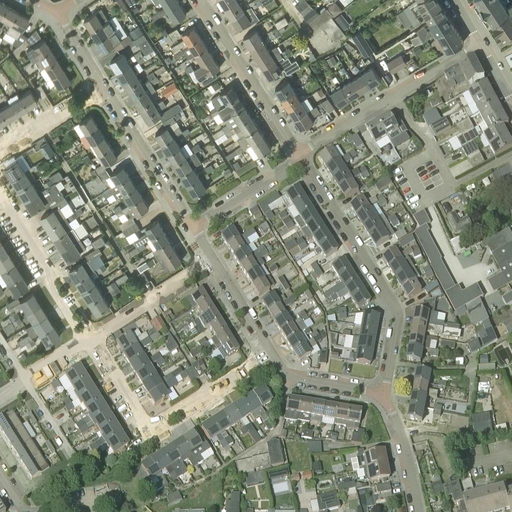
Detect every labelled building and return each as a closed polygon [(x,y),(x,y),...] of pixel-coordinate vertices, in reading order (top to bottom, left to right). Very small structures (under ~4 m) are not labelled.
[(120,12),(127,8),(122,0),(115,0),(113,1),(120,12)] [(158,17),(180,3),(177,0),(162,0),(161,1),(157,4),(161,9),(151,16),(154,20),(158,17)] [(232,18),(245,10),(238,0),(225,8),(232,18)] [(252,9),(257,6),(252,0),(248,2),(252,9)] [(301,11),(309,4),(306,0),(301,0),(295,5),(301,11)] [(429,22),(446,12),(438,0),(418,0),(408,7),(404,9),(397,13),(406,27),(412,23),(414,27),(421,22),(417,16),(423,12),(427,18),(429,22)] [(494,24),(511,12),(511,11),(511,3),(507,7),(504,3),(508,0),(476,0),(480,5),(480,6),(481,7),(479,8),(479,11),(481,14),(483,15),(485,13),(486,15),(487,14),(494,25),(494,24)] [(180,3),(158,17),(168,11),(175,21),(186,14),(180,3)] [(311,9),(308,5),(301,11),(304,15),(311,9)] [(132,8),(133,10),(137,15),(141,12),(137,6),(132,8)] [(309,22),(320,14),(314,6),(311,9),(304,15),(303,15),(309,22)] [(0,18),(10,25),(17,13),(6,7),(0,17),(0,18)] [(245,10),(232,18),(238,28),(251,20),(248,15),(252,12),(249,7),(245,10)] [(322,24),(332,15),(333,14),(327,7),(326,8),(320,14),(309,22),(315,30),(322,24)] [(91,30),(108,19),(101,9),(96,12),(84,19),(91,30)] [(436,33),(452,23),(446,12),(429,22),(432,27),(428,30),(425,25),(416,30),(419,34),(410,39),(415,46),(433,35),(436,33)] [(511,13),(511,12),(494,24),(499,32),(500,31),(505,39),(511,34),(511,13)] [(17,13),(10,25),(6,32),(13,36),(15,38),(12,43),(17,46),(27,37),(20,33),(21,30),(22,31),(28,19),(17,13)] [(341,13),(335,18),(340,24),(345,19),(341,13)] [(332,15),(322,24),(326,30),(336,22),(332,17),(333,16),(332,15)] [(276,26),(277,29),(288,22),(285,16),(274,23),(276,26)] [(109,34),(115,30),(108,19),(91,30),(98,41),(109,34)] [(251,20),(238,28),(240,31),(253,23),(251,20)] [(336,22),(326,30),(331,36),(341,28),(336,22)] [(452,23),(436,33),(447,52),(464,42),(452,23)] [(189,44),(200,37),(194,26),(182,34),(185,39),(171,47),(175,53),(189,44)] [(276,35),(280,33),(278,29),(277,29),(276,26),(272,29),(276,35)] [(135,40),(144,34),(139,27),(130,32),(135,40)] [(177,28),(169,34),(172,40),(181,34),(177,28)] [(341,28),(331,36),(336,42),(345,34),(341,28)] [(250,47),(263,39),(257,29),(244,37),(250,47)] [(365,56),(374,50),(361,29),(352,35),(365,56)] [(34,60),(50,50),(44,39),(42,40),(36,30),(26,39),(31,46),(27,49),(34,60)] [(109,34),(98,41),(104,51),(113,45),(116,50),(132,40),(129,35),(121,39),(115,30),(109,34)] [(139,45),(147,39),(144,34),(135,40),(134,40),(137,46),(139,45)] [(172,40),(169,34),(164,36),(168,42),(172,40)] [(188,59),(195,54),(207,47),(200,37),(189,44),(175,53),(177,57),(184,53),(188,59)] [(153,49),(147,39),(139,45),(145,54),(153,49)] [(257,58),(269,50),(265,42),(263,39),(250,47),(257,58)] [(423,50),(419,44),(413,48),(417,54),(423,50)] [(283,55),(280,52),(276,46),(269,50),(257,58),(263,68),(283,55)] [(202,64),(213,57),(207,47),(195,54),(202,64)] [(145,54),(143,56),(145,59),(156,53),(153,49),(145,54)] [(45,67),(56,60),(50,50),(34,60),(40,70),(45,67)] [(283,55),(263,68),(270,78),(282,70),(281,69),(283,67),(287,74),(299,66),(296,59),(291,62),(288,56),(289,56),(288,55),(285,50),(280,52),(283,55)] [(137,59),(143,56),(140,51),(134,54),(137,59)] [(117,72),(130,64),(124,53),(111,61),(117,72)] [(392,72),(406,63),(401,55),(387,63),(392,72)] [(330,64),(336,61),(333,56),(326,59),(330,64)] [(218,77),(214,71),(220,67),(213,57),(202,64),(197,67),(194,69),(200,79),(204,86),(218,77)] [(51,77),(63,70),(56,60),(45,67),(51,77)] [(469,89),(485,80),(474,60),(444,76),(448,83),(447,84),(451,90),(465,82),(469,89)] [(124,82),(137,74),(133,68),(130,64),(117,72),(124,82)] [(153,71),(156,76),(166,69),(164,64),(153,71)] [(188,73),(194,70),(191,65),(185,69),(188,73)] [(363,73),(370,86),(381,79),(373,67),(363,73)] [(63,70),(51,77),(58,88),(70,81),(63,70)] [(150,80),(156,76),(153,71),(147,75),(150,80)] [(360,92),(370,86),(363,73),(353,79),(353,80),(360,92)] [(130,92),(143,84),(137,74),(124,82),(130,92)] [(156,76),(150,80),(152,84),(158,80),(156,76)] [(350,99),(360,92),(353,80),(353,79),(342,86),(350,99)] [(218,80),(211,84),(215,89),(222,85),(218,80)] [(282,99),(295,91),(288,80),(276,88),(282,99)] [(179,88),(174,81),(166,86),(170,93),(179,88)] [(41,99),(47,95),(40,84),(34,88),(41,99)] [(136,102),(149,94),(143,84),(130,92),(136,102)] [(473,104),(492,94),(487,84),(468,94),(473,104)] [(227,103),(238,96),(232,86),(220,93),(226,104),(227,103)] [(340,105),(350,99),(342,86),(332,92),(340,105)] [(203,99),(212,93),(209,88),(200,94),(201,95),(203,99)] [(30,90),(19,96),(27,108),(37,102),(30,90)] [(289,109),(301,101),(295,91),(282,99),(289,109)] [(143,112),(163,100),(162,100),(155,104),(149,94),(136,102),(143,112)] [(479,115),(498,105),(492,94),(473,104),(479,115)] [(19,96),(8,103),(16,115),(27,108),(19,96)] [(233,114),(245,106),(238,96),(227,103),(226,104),(219,108),(225,119),(233,114)] [(308,111),(295,119),(302,130),(314,122),(311,117),(326,109),(329,113),(335,109),(328,98),(308,111)] [(430,104),(433,110),(443,104),(440,99),(430,104)] [(163,121),(179,112),(179,111),(182,109),(178,103),(161,113),(159,109),(166,105),(163,100),(143,112),(149,123),(160,116),(163,121)] [(295,119),(308,111),(301,101),(289,109),(295,119)] [(0,111),(6,121),(16,115),(8,103),(0,108),(0,111)] [(212,112),(218,108),(215,103),(209,107),(212,112)] [(484,125),(503,115),(498,105),(479,115),(484,125)] [(234,128),(251,116),(245,106),(233,114),(225,119),(229,124),(213,135),(216,139),(226,133),(231,129),(234,128)] [(179,126),(174,129),(171,124),(176,120),(176,119),(181,116),(179,112),(163,121),(166,126),(156,133),(162,144),(174,136),(182,131),(179,126)] [(204,122),(214,115),(212,112),(202,118),(204,121),(204,122)] [(84,135),(98,127),(91,115),(79,122),(85,132),(86,133),(84,135)] [(503,128),(504,128),(503,127),(509,125),(503,115),(484,125),(479,128),(484,138),(503,128)] [(246,134),(258,127),(251,116),(234,128),(231,129),(226,133),(216,139),(217,142),(221,141),(242,129),(246,134)] [(378,123),(387,139),(390,144),(401,137),(404,135),(408,142),(412,140),(408,133),(400,120),(394,123),(390,116),(378,123)] [(445,119),(430,127),(435,136),(450,128),(445,119)] [(457,139),(474,130),(468,120),(457,127),(462,136),(457,139)] [(377,146),(387,139),(378,123),(367,130),(368,132),(362,136),(375,158),(381,154),(377,146)] [(90,146),(104,137),(98,127),(84,135),(90,146)] [(250,146),(264,137),(258,127),(246,134),(238,139),(241,145),(236,149),(235,148),(226,155),(229,160),(240,152),(250,146)] [(509,138),(504,128),(503,128),(484,138),(490,148),(509,138)] [(462,150),(474,143),(479,140),(474,130),(457,139),(462,150)] [(169,154),(180,147),(174,136),(162,144),(169,154)] [(363,146),(357,136),(347,142),(350,146),(353,144),(357,150),(363,146)] [(99,154),(111,147),(104,137),(90,146),(99,154)] [(264,137),(250,146),(257,157),(271,148),(264,137)] [(78,138),(72,142),(72,143),(74,146),(75,147),(80,143),(78,138)] [(511,144),(509,138),(490,148),(495,158),(511,148),(511,144)] [(47,158),(55,153),(48,141),(40,146),(47,158)] [(444,154),(453,150),(450,142),(441,145),(444,154)] [(195,151),(201,148),(198,143),(192,147),(195,151)] [(468,160),(479,154),(474,143),(462,150),(464,154),(468,160)] [(111,147),(99,154),(104,162),(106,164),(117,157),(111,147)] [(175,164),(187,157),(180,147),(169,154),(175,164)] [(327,169),(340,161),(333,150),(320,159),(327,169)] [(182,174),(193,167),(201,162),(195,152),(187,157),(175,164),(182,174)] [(240,152),(229,160),(233,166),(235,171),(241,167),(239,163),(244,160),(240,152)] [(333,180),(346,171),(343,166),(357,157),(354,152),(340,161),(327,169),(333,180)] [(85,163),(91,159),(88,154),(82,158),(85,163)] [(479,154),(468,160),(473,170),(485,163),(479,154)] [(19,160),(6,168),(12,179),(25,171),(19,160)] [(39,162),(32,167),(35,171),(42,166),(39,162)] [(98,175),(107,170),(103,163),(102,164),(90,172),(94,178),(98,175)] [(211,164),(205,168),(208,172),(214,169),(211,164)] [(117,184),(129,176),(123,166),(111,173),(117,183),(117,184)] [(511,182),(511,166),(509,168),(511,174),(508,176),(507,176),(495,182),(499,189),(508,185),(511,182)] [(188,185),(199,177),(197,173),(193,167),(182,174),(188,185)] [(361,176),(367,173),(364,168),(358,172),(357,170),(349,175),(346,171),(333,180),(340,190),(353,182),(361,176)] [(107,170),(98,175),(102,181),(110,176),(107,170)] [(19,190),(32,181),(25,171),(12,179),(19,190)] [(53,184),(55,182),(63,177),(59,171),(48,177),(50,179),(53,184)] [(124,194),(136,187),(129,176),(117,184),(117,183),(103,192),(106,196),(111,193),(113,195),(116,198),(123,194),(124,194)] [(199,177),(188,185),(195,195),(206,188),(199,177)] [(379,192),(392,184),(388,178),(375,186),(379,192)] [(42,184),(45,188),(53,184),(50,179),(42,184)] [(26,200),(39,192),(32,181),(19,190),(26,200)] [(47,207),(51,205),(64,197),(55,182),(53,184),(45,188),(39,192),(26,200),(33,211),(45,204),(47,207)] [(346,200),(359,192),(353,182),(340,190),(346,200)] [(511,182),(508,185),(511,192),(502,197),(505,204),(510,202),(511,200),(511,182)] [(124,194),(123,194),(129,204),(142,197),(136,187),(124,194)] [(292,208),(304,200),(297,189),(281,199),(287,210),(292,207),(292,208)] [(465,205),(468,204),(466,200),(471,197),(468,192),(460,197),(463,202),(465,205)] [(261,211),(267,208),(280,200),(277,195),(258,206),(261,211)] [(379,204),(384,200),(382,196),(376,199),(367,204),(364,199),(351,207),(357,217),(370,209),(378,205),(379,204)] [(48,228),(66,217),(60,207),(68,202),(64,197),(51,205),(53,209),(41,217),(48,228)] [(123,230),(136,222),(133,217),(149,207),(142,197),(129,204),(122,209),(116,213),(112,215),(114,218),(124,213),(124,214),(128,212),(131,217),(119,224),(123,230)] [(299,217),(310,210),(304,200),(292,208),(299,218),(299,217)] [(379,204),(378,205),(381,209),(387,205),(384,200),(379,204)] [(122,209),(119,205),(113,209),(116,213),(122,209)] [(74,212),(68,216),(70,220),(76,217),(84,212),(81,207),(74,212)] [(267,208),(261,211),(268,222),(274,218),(267,208)] [(396,208),(386,213),(389,218),(399,213),(396,208)] [(253,217),(259,214),(256,209),(249,213),(251,218),(253,217)] [(377,220),(370,209),(357,217),(364,228),(377,220)] [(306,228),(317,221),(310,210),(299,217),(299,218),(294,221),(300,231),(306,227),(306,228)] [(424,211),(413,217),(416,223),(427,217),(424,211)] [(391,225),(397,221),(403,217),(401,213),(388,220),(391,225)] [(459,222),(455,215),(447,219),(455,236),(472,227),(468,218),(459,222)] [(54,238),(73,227),(69,221),(66,217),(48,228),(54,238)] [(427,217),(416,223),(420,229),(428,224),(430,223),(427,217)] [(285,227),(291,223),(288,218),(282,222),(285,227)] [(152,237),(163,230),(156,220),(145,227),(148,231),(133,241),(136,246),(137,246),(144,242),(152,237)] [(383,230),(377,220),(364,228),(370,238),(383,230)] [(313,238),(323,231),(317,221),(306,228),(306,227),(300,231),(307,242),(312,239),(313,238)] [(136,222),(123,230),(125,234),(126,236),(139,228),(136,222)] [(291,223),(285,227),(287,231),(293,227),(291,223)] [(263,233),(269,230),(265,224),(260,227),(263,233)] [(415,231),(415,238),(427,232),(431,230),(428,224),(420,229),(415,231)] [(377,249),(390,240),(395,237),(394,236),(395,235),(389,226),(383,230),(370,238),(377,249)] [(61,250),(80,238),(73,227),(54,238),(61,250)] [(158,247),(169,241),(163,230),(152,237),(158,247)] [(238,241),(244,237),(240,231),(235,234),(232,230),(221,237),(227,247),(238,241)] [(395,237),(398,242),(407,236),(404,230),(395,235),(394,236),(395,237)] [(511,234),(509,230),(493,238),(485,243),(492,256),(508,285),(510,284),(511,283),(511,234)] [(318,249),(330,242),(323,231),(313,238),(312,239),(318,249)] [(234,257),(245,250),(244,249),(245,248),(250,245),(247,240),(255,235),(253,232),(244,237),(238,241),(227,247),(234,257)] [(285,243),(299,234),(297,232),(284,241),(285,243)] [(415,238),(419,244),(430,238),(427,232),(415,238)] [(95,248),(99,246),(106,242),(101,235),(91,242),(95,248)] [(403,250),(412,245),(416,243),(412,236),(399,244),(403,250)] [(80,238),(61,250),(68,260),(81,252),(81,251),(83,249),(85,247),(80,238)] [(419,244),(422,250),(433,243),(430,238),(419,244)] [(465,250),(460,238),(450,242),(455,255),(465,250)] [(159,260),(175,250),(169,241),(158,247),(153,251),(159,261),(159,260)] [(288,253),(297,247),(293,241),(283,247),(288,253)] [(137,246),(136,246),(139,251),(146,246),(144,242),(137,246)] [(330,242),(318,249),(319,249),(315,252),(318,257),(322,254),(325,259),(336,252),(330,242)] [(422,250),(425,255),(436,249),(433,243),(422,250)] [(240,267),(265,251),(270,249),(267,244),(248,256),(245,250),(234,257),(240,267)] [(99,246),(95,248),(85,254),(89,260),(102,252),(99,246)] [(131,256),(139,251),(136,246),(129,251),(131,256)] [(413,255),(419,252),(416,246),(413,248),(410,250),(400,256),(396,250),(383,258),(390,269),(408,258),(412,255),(413,255)] [(425,255),(428,261),(439,255),(436,249),(425,255)] [(175,250),(159,260),(166,270),(182,260),(175,250)] [(246,277),(257,271),(255,269),(253,265),(268,256),(265,251),(240,267),(246,277)] [(0,273),(1,273),(14,265),(7,254),(0,258),(0,273)] [(428,261),(431,266),(442,260),(439,255),(428,261)] [(414,268),(410,262),(408,258),(390,269),(396,279),(413,268),(414,268)] [(89,273),(94,270),(87,259),(83,262),(69,270),(76,281),(89,273)] [(431,266),(434,272),(445,266),(442,260),(431,266)] [(149,266),(147,262),(146,261),(138,267),(141,271),(143,270),(149,266)] [(338,279),(349,272),(343,261),(331,269),(338,279)] [(104,264),(96,269),(99,273),(107,268),(104,264)] [(294,275),(289,264),(281,269),(286,279),(294,275)] [(315,264),(310,267),(314,273),(318,270),(315,264)] [(7,284),(21,276),(14,265),(1,273),(7,284)] [(271,275),(276,272),(278,271),(275,267),(268,271),(271,275)] [(432,273),(435,279),(446,273),(443,267),(432,273)] [(402,290),(420,278),(418,275),(419,275),(414,268),(413,268),(396,279),(402,290)] [(83,291),(96,283),(101,280),(94,270),(89,273),(76,281),(83,291)] [(143,270),(141,272),(137,274),(143,284),(149,280),(143,270)] [(322,276),(318,270),(314,273),(310,275),(314,281),(322,276)] [(252,287),(263,280),(257,271),(246,277),(252,287)] [(330,298),(356,282),(349,272),(338,279),(341,284),(322,296),(325,301),(330,298)] [(126,273),(114,281),(117,285),(128,278),(126,273)] [(435,279),(438,285),(449,278),(446,273),(435,279)] [(21,276),(7,284),(15,295),(27,287),(21,276)] [(479,289),(483,297),(507,284),(503,276),(479,289)] [(263,280),(252,287),(259,297),(269,290),(274,287),(268,277),(263,280)] [(277,280),(281,287),(285,284),(281,278),(277,280)] [(420,278),(402,290),(409,300),(422,292),(416,281),(420,279),(420,278)] [(438,285),(441,290),(452,284),(449,278),(438,285)] [(110,289),(117,285),(114,281),(107,285),(110,289)] [(351,300),(362,292),(356,282),(330,298),(333,303),(339,299),(340,301),(343,298),(346,302),(350,299),(351,300)] [(428,295),(439,288),(437,282),(425,290),(428,295)] [(90,302),(103,294),(96,283),(83,291),(90,302)] [(285,284),(281,287),(283,290),(285,293),(289,290),(285,284)] [(441,290),(444,296),(455,290),(452,284),(441,290)] [(117,285),(110,289),(113,294),(120,289),(117,285)] [(511,291),(508,285),(498,290),(502,299),(511,293),(511,291)] [(462,294),(468,305),(483,297),(477,286),(462,294)] [(454,313),(455,312),(468,305),(459,288),(444,296),(454,313)] [(193,310),(208,301),(202,291),(187,301),(193,310)] [(309,301),(312,299),(308,292),(304,294),(309,301)] [(362,292),(351,300),(358,310),(369,303),(362,292)] [(16,312),(23,308),(26,313),(39,305),(32,294),(19,302),(17,299),(6,306),(9,311),(10,310),(11,311),(13,309),(16,312)] [(103,294),(90,302),(97,313),(110,305),(103,294)] [(268,313),(286,302),(283,296),(276,301),(273,296),(262,302),(268,313)] [(274,323),(286,316),(282,310),(291,306),(290,304),(296,301),(293,297),(286,302),(268,313),(274,323)] [(414,324),(443,329),(444,324),(437,323),(438,315),(434,314),(436,300),(424,302),(422,312),(416,311),(414,324)] [(464,308),(473,327),(482,323),(488,321),(489,320),(480,300),(464,308)] [(203,318),(214,311),(208,301),(193,310),(193,311),(197,308),(203,318)] [(33,324),(46,316),(39,305),(26,313),(33,324)] [(209,328),(221,321),(214,311),(203,318),(194,324),(197,327),(200,325),(204,331),(209,328)] [(8,317),(12,322),(19,317),(16,312),(8,317)] [(297,317),(299,321),(306,317),(303,313),(299,315),(297,316),(297,317)] [(39,335),(53,327),(46,316),(33,324),(25,329),(29,335),(17,342),(20,347),(25,344),(32,339),(39,335)] [(292,326),(291,325),(289,321),(286,316),(274,323),(280,333),(292,326)] [(361,328),(376,330),(378,318),(363,316),(361,328)] [(19,317),(12,322),(15,326),(22,321),(19,317)] [(298,336),(303,333),(306,331),(303,325),(308,321),(306,317),(299,321),(291,325),(292,326),(280,333),(287,343),(298,336)] [(156,334),(165,328),(159,318),(150,323),(156,334)] [(188,328),(194,324),(192,319),(185,323),(188,328)] [(511,319),(502,325),(508,335),(511,333),(511,319)] [(216,338),(227,331),(221,321),(209,328),(216,338)] [(482,323),(485,330),(477,334),(484,348),(497,341),(491,327),(488,321),(482,323)] [(7,332),(15,326),(12,322),(3,327),(7,332)] [(194,324),(188,328),(185,330),(187,335),(197,328),(194,324)] [(442,337),(457,339),(458,332),(443,329),(414,324),(412,336),(426,338),(426,334),(442,337)] [(53,327),(39,335),(46,346),(59,338),(53,327)] [(376,330),(361,328),(359,340),(374,342),(376,330)] [(123,355),(148,339),(145,334),(140,337),(137,331),(117,344),(123,355)] [(218,351),(234,342),(227,331),(216,338),(212,341),(218,351)] [(309,337),(312,341),(318,337),(315,333),(309,337)] [(337,336),(329,334),(331,346),(335,347),(337,336)] [(304,346),(298,336),(287,343),(293,353),(304,346)] [(426,339),(426,338),(412,336),(410,349),(423,351),(424,351),(429,352),(431,343),(437,344),(438,341),(426,339)] [(312,341),(304,346),(293,353),(300,363),(310,356),(308,352),(315,347),(315,346),(321,342),(318,337),(312,341)] [(32,339),(25,344),(28,348),(35,344),(32,339)] [(130,365),(143,356),(140,351),(151,343),(148,339),(123,355),(130,365)] [(170,355),(179,349),(172,339),(167,343),(168,345),(165,347),(170,355)] [(201,348),(207,344),(204,339),(198,344),(201,348)] [(372,354),(374,342),(359,340),(353,339),(351,350),(357,352),(372,354)] [(469,343),(472,353),(482,349),(478,340),(469,343)] [(234,342),(218,351),(224,361),(240,352),(234,342)] [(454,351),(455,344),(442,342),(441,348),(454,351)] [(207,344),(201,348),(190,355),(193,360),(211,349),(208,344),(207,344)] [(421,364),(423,351),(410,349),(407,361),(421,364)] [(372,354),(357,352),(356,358),(355,364),(370,366),(372,354)] [(326,366),(327,353),(320,353),(319,365),(326,366)] [(150,366),(155,363),(161,359),(158,354),(146,361),(143,356),(130,365),(135,375),(150,366)] [(479,357),(480,365),(488,365),(487,357),(479,357)] [(161,359),(155,363),(157,367),(164,363),(161,359)] [(192,368),(199,378),(204,374),(197,363),(192,366),(192,368)] [(157,377),(150,366),(135,375),(143,386),(157,377)] [(184,373),(187,378),(191,383),(199,378),(192,368),(184,373)] [(68,392),(73,389),(87,380),(80,369),(61,381),(68,392)] [(415,383),(429,386),(431,373),(418,371),(415,383)] [(165,392),(187,378),(184,373),(173,380),(149,397),(156,407),(162,403),(163,404),(164,403),(164,402),(168,399),(165,392)] [(149,397),(173,380),(170,375),(160,382),(157,377),(143,386),(149,397)] [(77,402),(94,391),(87,380),(73,389),(76,394),(73,396),(77,402)] [(54,392),(61,388),(57,382),(51,386),(54,392)] [(428,391),(429,386),(415,383),(413,395),(437,399),(438,393),(428,391)] [(253,397),(262,411),(272,404),(264,390),(253,397)] [(83,413),(84,412),(101,402),(94,391),(77,402),(71,405),(65,409),(68,414),(80,408),(83,412),(82,413),(83,413)] [(437,399),(413,395),(411,407),(425,410),(427,398),(437,399)] [(269,433),(274,430),(269,422),(265,416),(262,411),(253,397),(242,403),(250,416),(254,421),(259,418),(269,433)] [(65,409),(71,405),(68,399),(62,404),(65,409)] [(297,421),(300,401),(287,399),(284,420),(297,422),(297,421)] [(309,423),(312,404),(300,401),(297,421),(309,423)] [(78,430),(108,413),(101,402),(84,412),(88,418),(75,425),(78,430)] [(240,423),(244,428),(249,425),(245,419),(250,416),(242,403),(232,410),(240,423)] [(322,420),(325,406),(312,404),(309,423),(310,417),(322,420)] [(333,422),(336,408),(325,406),(322,420),(333,422)] [(423,418),(425,410),(411,407),(409,420),(425,423),(426,419),(423,418)] [(345,428),(348,410),(336,408),(333,422),(334,422),(333,426),(345,428)] [(230,429),(240,423),(232,410),(222,416),(230,429)] [(348,410),(345,428),(346,428),(346,429),(358,431),(361,412),(348,410)] [(21,426),(12,412),(12,411),(0,418),(0,430),(4,436),(4,437),(21,426)] [(100,433),(114,424),(108,413),(78,430),(81,435),(95,427),(99,433),(100,433)] [(274,419),(270,413),(265,416),(269,422),(274,419)] [(492,437),(489,415),(471,417),(474,439),(492,437)] [(212,423),(220,435),(230,429),(222,416),(212,423)] [(31,439),(36,436),(28,423),(23,426),(31,439)] [(202,429),(210,442),(220,435),(212,423),(202,429)] [(101,439),(89,447),(92,453),(104,445),(121,435),(114,424),(100,433),(103,438),(101,439)] [(244,428),(248,434),(255,444),(260,441),(249,425),(244,428)] [(21,426),(4,437),(8,443),(13,451),(30,440),(21,426)] [(243,437),(248,434),(244,428),(239,431),(243,437)] [(358,445),(360,431),(358,431),(357,435),(353,435),(351,444),(358,445)] [(289,440),(290,433),(281,432),(280,439),(289,440)] [(104,445),(92,453),(95,457),(104,452),(107,450),(109,449),(113,454),(113,455),(128,446),(121,435),(104,445)] [(183,441),(200,467),(204,464),(201,458),(211,452),(201,435),(195,438),(193,435),(183,441)] [(224,441),(228,447),(232,444),(228,438),(224,441)] [(30,440),(13,451),(17,458),(22,465),(22,466),(22,465),(39,455),(30,440)] [(199,467),(200,467),(183,441),(173,448),(184,464),(188,461),(193,470),(196,469),(199,467)] [(219,444),(223,450),(228,447),(224,441),(219,444)] [(276,443),(276,442),(269,443),(269,445),(266,445),(268,455),(251,459),(251,460),(236,463),(238,477),(254,474),(254,470),(262,469),(262,471),(271,470),(271,468),(283,465),(278,443),(276,443)] [(309,452),(321,450),(320,444),(307,443),(307,451),(309,452)] [(183,465),(184,464),(173,448),(161,455),(177,479),(182,476),(179,470),(183,465)] [(363,471),(386,466),(383,453),(364,456),(363,451),(357,452),(357,456),(356,458),(358,469),(358,471),(363,471)] [(33,479),(49,470),(48,469),(39,455),(22,465),(26,471),(31,480),(32,480),(33,479)] [(173,482),(177,479),(161,455),(152,461),(161,475),(166,472),(173,482)] [(163,479),(161,475),(152,461),(142,468),(151,482),(155,479),(158,484),(154,487),(158,493),(163,490),(168,487),(163,479)] [(363,471),(358,471),(360,479),(367,477),(368,484),(389,480),(386,466),(363,471)] [(257,485),(264,483),(262,473),(255,475),(257,485)] [(290,477),(291,483),(299,482),(298,475),(290,477)] [(462,492),(474,489),(471,479),(459,482),(462,492)] [(339,494),(356,490),(354,482),(336,487),(339,494)] [(441,482),(436,484),(432,485),(434,495),(443,493),(441,482)] [(459,482),(449,484),(452,496),(454,504),(460,503),(464,501),(463,500),(462,492),(459,482)] [(376,487),(377,494),(391,491),(389,484),(376,487)] [(466,510),(466,511),(511,511),(511,492),(506,494),(504,489),(463,500),(464,501),(466,510)] [(327,511),(340,509),(336,494),(316,498),(318,511),(327,511)] [(239,511),(240,495),(231,496),(231,504),(226,504),(226,511),(239,511)]
